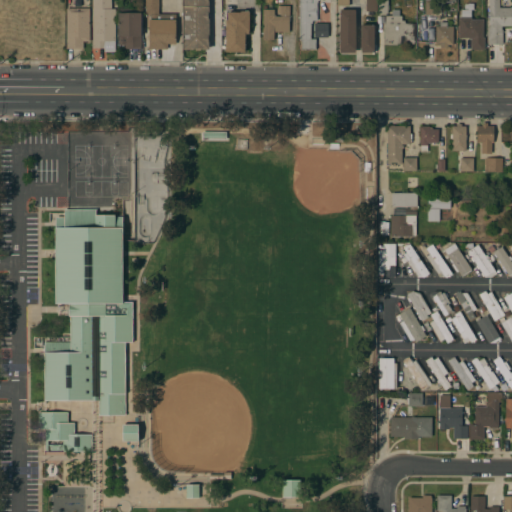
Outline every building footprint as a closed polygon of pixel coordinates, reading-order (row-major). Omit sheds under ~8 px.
[(92,0),(111,0),(111,9),(115,9),(115,44),(106,44),(106,48),(92,48),(92,0)] [(145,0),(158,0),(158,14),(176,14),(176,44),(167,44),(167,49),(150,49),(150,15),(145,15),(145,0)] [(209,0),(209,49),(183,49),(183,0),(209,0)] [(299,0),(317,0),(317,2),(317,21),(312,21),(312,23),(310,23),(310,38),(315,39),(315,49),(301,49),(301,40),(299,40),(299,0)] [(376,0),(376,11),(365,11),(365,0),(376,0)] [(377,0),(387,0),(387,13),(377,13),(377,0)] [(455,0),(455,5),(437,4),(437,14),(424,14),(424,0),(455,0)] [(499,0),(499,7),(511,7),(511,26),(501,26),(501,29),(502,29),(502,44),(488,44),(488,25),(489,25),(489,8),(488,8),(488,0),(499,0)] [(263,9),(274,9),(274,16),(280,16),(280,11),(277,11),(277,6),(289,6),(289,32),(274,32),(274,40),(262,39),(263,9)] [(66,8),(89,8),(89,41),(83,41),(83,49),(66,49),(66,8)] [(355,50),(355,52),(340,52),(340,50),(340,11),(341,11),(341,9),(355,9),(355,11),(355,50)] [(385,15),(391,15),(392,9),(399,10),(399,16),(401,16),(401,20),(405,21),(405,23),(415,23),(414,44),(397,43),(397,45),(383,44),(385,15)] [(249,34),(245,34),(245,52),(225,52),(225,20),(227,20),(227,12),(240,12),(240,11),(249,11),(249,34)] [(141,48),(124,48),(124,45),(118,45),(118,12),(141,12),(141,48)] [(458,17),(470,17),(470,19),(483,19),(483,37),(484,37),(484,49),(470,49),(471,38),(468,38),(458,38),(458,17)] [(453,45),(447,45),(447,48),(440,48),(440,44),(435,44),(436,26),(439,26),(439,22),(447,22),(447,26),(453,26),(453,45)] [(327,23),(327,37),(314,37),(314,23),(327,23)] [(374,50),(373,50),(373,52),(361,52),(361,50),(361,25),(374,25),(374,50)] [(493,143),(491,143),(491,153),(481,153),(481,143),(476,142),(477,126),(482,126),(482,123),(487,123),(487,126),(493,126),(493,143)] [(465,151),(451,151),(451,126),(456,126),(456,124),(461,124),(461,126),(465,126),(465,151)] [(387,126),(410,126),(410,134),(411,134),(411,142),(410,142),(410,144),(402,144),(402,146),(403,146),(403,148),(402,148),(402,164),(387,164),(387,126)] [(420,126),(429,126),(429,129),(438,129),(438,143),(431,143),(427,143),(427,146),(427,152),(420,152),(420,145),(419,145),(420,126)] [(226,131),(226,139),(202,139),(202,131),(226,131)] [(416,171),(403,171),(403,158),(416,157),(416,171)] [(473,158),(473,171),(460,171),(460,158),(473,158)] [(502,172),(484,172),(484,158),(502,158),(502,172)] [(416,193),(416,216),(415,216),(415,236),(390,236),(390,215),(405,215),(405,209),(409,209),(409,206),(391,206),(391,193),(416,193)] [(426,199),(427,221),(438,221),(438,209),(450,209),(450,199),(426,199)] [(427,220),(427,208),(451,209),(450,221),(427,220)] [(44,342),(70,342),(70,316),(69,316),(69,303),(55,303),(55,217),(64,217),(64,209),(96,209),(96,215),(115,215),(115,217),(122,217),(122,302),(132,302),(133,342),(125,342),(125,415),(99,415),(99,400),(44,400),(44,342)] [(471,269),(470,270),(471,271),(463,276),(462,275),(461,276),(458,271),(456,272),(451,265),(453,263),(444,250),(454,243),(471,269)] [(395,277),(383,277),(383,275),(378,275),(378,250),(383,250),(383,249),(378,249),(378,245),(383,245),(383,244),(395,244),(395,277)] [(429,273),(422,277),(420,274),(417,276),(403,255),(402,255),(400,252),(404,249),(403,248),(410,244),(429,273)] [(452,274),(446,278),(441,271),(437,274),(425,257),(426,256),(423,251),(426,249),(432,244),(452,274)] [(467,251),(477,244),(485,256),(487,255),(489,258),(487,259),(497,274),(491,277),(484,277),(467,251)] [(493,252),(501,246),(508,257),(510,256),(511,259),(511,260),(511,261),(511,272),(508,275),(493,252)] [(430,312),(426,315),(428,317),(422,321),(406,294),(413,291),(419,293),(430,312)] [(452,311),(444,316),(435,302),(434,302),(432,298),(431,299),(429,294),(433,291),(440,291),(452,311)] [(476,309),(472,312),(475,317),(470,320),(455,294),(460,291),(461,293),(466,293),(476,309)] [(504,315),(494,321),(479,295),(485,291),(487,294),(491,292),(504,315)] [(511,312),(503,298),(511,292),(511,312)] [(501,309),(505,307),(510,315),(506,317),(501,309)] [(398,320),(401,318),(398,314),(409,308),(420,326),(422,325),(424,330),(423,331),(426,336),(415,342),(414,340),(409,341),(398,320)] [(453,339),(447,343),(444,339),(440,342),(429,323),(433,321),(432,319),(427,322),(425,319),(431,316),(430,315),(436,311),(453,339)] [(476,339),(471,343),(469,340),(464,344),(461,340),(463,339),(450,317),(460,311),(476,339)] [(476,321),(486,315),(500,339),(494,343),(489,343),(476,321)] [(511,342),(500,323),(496,325),(494,322),(503,317),(505,321),(510,317),(511,320),(511,342)] [(402,361),(408,357),(410,359),(411,358),(413,361),(415,360),(431,384),(422,390),(402,361)] [(425,361),(431,357),(433,360),(437,357),(447,372),(443,375),(450,386),(444,390),(425,361)] [(447,361),(454,357),(458,363),(462,361),(475,380),(471,383),(473,386),(467,390),(447,361)] [(511,389),(492,361),(499,357),(503,363),(505,361),(510,369),(508,370),(510,374),(511,373),(511,374),(511,389)] [(379,358),(393,358),(393,363),(396,363),(396,388),(378,388),(379,358)] [(480,375),(479,376),(475,372),(477,371),(471,361),(476,358),(478,361),(483,358),(487,364),(486,365),(487,367),(488,366),(491,370),(490,370),(491,372),(492,371),(499,382),(495,385),(498,389),(494,392),(491,388),(489,389),(480,375)] [(452,370),(458,380),(453,383),(446,373),(452,370)] [(499,387),(505,383),(508,388),(502,392),(499,387)] [(498,426),(497,426),(497,429),(489,429),(489,426),(483,426),(483,440),(469,440),(469,424),(474,424),(474,407),(486,407),(486,402),(487,402),(487,392),(501,392),(501,402),(498,402),(498,426)] [(422,393),(422,406),(407,406),(407,393),(422,393)] [(439,395),(450,395),(449,408),(461,408),(461,415),(465,415),(465,420),(461,420),(461,426),(468,426),(467,439),(453,439),(453,427),(449,427),(449,429),(439,429),(439,395)] [(67,412),(67,423),(74,423),(74,434),(91,434),(91,452),(45,452),(45,429),(38,429),(38,412),(67,412)] [(432,437),(417,437),(417,439),(408,439),(408,437),(389,437),(389,417),(411,417),(411,416),(414,416),(414,417),(431,417),(432,437)] [(138,424),(138,441),(122,441),(122,424),(138,424)] [(208,480),(208,473),(230,472),(230,480),(208,480)] [(301,497),(282,497),(282,480),(300,480),(301,497)] [(199,498),(186,498),(186,485),(199,485),(199,498)] [(407,511),(407,498),(422,498),(422,495),(431,495),(431,498),(431,511),(407,511)] [(436,511),(437,495),(451,495),(451,509),(456,509),(456,506),(465,506),(465,509),(466,509),(465,511),(436,511)] [(470,496),(485,496),(485,507),(484,507),(484,509),(490,509),(490,506),(498,506),(498,511),(476,511),(474,511),(474,510),(470,510),(470,496)] [(511,496),(511,511),(509,511),(509,509),(503,509),(503,496),(511,496)]
